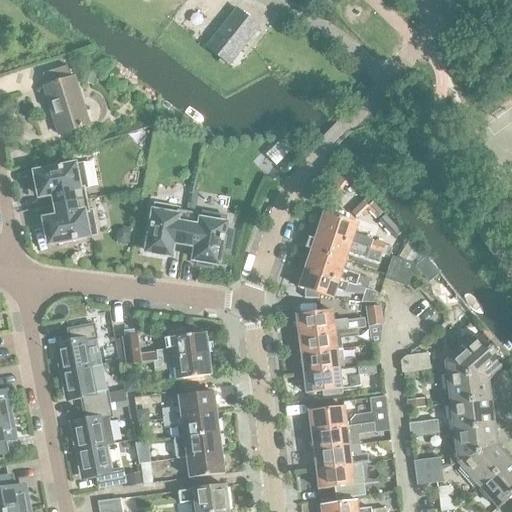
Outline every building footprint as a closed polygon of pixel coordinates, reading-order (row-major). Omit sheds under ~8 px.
[(228,65),(239,53),(259,27),(236,9),(205,47),(228,65)] [(89,125),(74,78),(35,90),(35,91),(43,88),(58,135),(89,125)] [(34,173),(39,197),(53,194),(55,206),(86,200),(84,188),(86,188),(82,164),(61,168),(61,167),(58,168),(57,167),(38,170),(38,172),(34,173)] [(55,206),(57,218),(44,220),(48,244),(52,243),(53,245),(72,241),(72,240),(76,239),(75,239),(87,236),(96,235),(92,214),(91,211),(89,212),(86,200),(55,206)] [(172,242),(184,244),(190,213),(178,211),(178,208),(154,204),(151,225),(150,224),(149,228),(148,228),(145,247),(147,248),(146,252),(170,256),(172,242)] [(184,244),(196,246),(193,260),(197,261),(196,266),(204,268),(204,267),(209,268),(210,263),(217,264),(218,260),(219,254),(221,254),(227,255),(227,256),(229,256),(234,230),(223,229),(224,225),(225,217),(218,216),(202,213),(201,215),(194,214),(190,213),(184,244)] [(369,249),(379,252),(381,245),(372,242),(372,240),(354,234),(357,224),(323,213),(317,232),(369,249)] [(317,232),(310,250),(345,262),(348,253),(366,259),(377,263),(380,253),(369,249),(317,232)] [(310,250),(304,269),(347,284),(366,290),(370,280),(342,271),(345,262),(310,250)] [(384,280),(396,284),(403,261),(392,257),(384,280)] [(407,287),(415,265),(403,261),(396,284),(407,287)] [(344,292),(347,284),(304,269),(298,288),(332,300),(335,290),(344,292)] [(363,304),(374,304),(377,293),(367,290),(363,304)] [(363,307),(365,325),(378,323),(375,305),(363,307)] [(345,320),(339,320),(333,321),(331,311),(295,316),(298,336),(346,330),(345,320)] [(60,373),(100,365),(95,339),(96,339),(93,325),(67,330),(69,343),(58,345),(60,358),(57,358),(60,373)] [(298,336),(300,355),(341,349),(340,338),(357,336),(356,329),(366,328),(366,327),(298,336)] [(137,336),(114,339),(119,367),(153,362),(208,355),(205,334),(185,336),(184,330),(172,332),(173,338),(170,338),(171,349),(156,351),(156,353),(139,355),(137,336)] [(446,372),(487,379),(503,365),(477,335),(445,364),(446,372)] [(300,355),(303,374),(356,367),(355,359),(343,360),(342,349),(341,349),(300,355)] [(153,362),(155,372),(174,370),(176,381),(210,376),(208,355),(153,362)] [(400,362),(402,374),(430,370),(427,355),(406,358),(400,362)] [(83,409),(109,404),(101,365),(100,365),(60,373),(63,388),(66,387),(68,400),(80,397),(83,409)] [(356,367),(303,374),(306,394),(320,392),(320,398),(342,395),(341,389),(359,387),(357,375),(366,374),(366,375),(375,374),(374,365),(356,367)] [(446,372),(450,406),(490,400),(487,379),(446,372)] [(0,417),(11,415),(8,401),(5,401),(3,392),(0,393),(0,417)] [(161,409),(162,420),(215,414),(212,392),(178,397),(179,406),(161,409)] [(423,399),(405,402),(407,411),(425,408),(423,399)] [(454,432),(493,427),(490,400),(450,406),(454,432)] [(72,437),(75,451),(106,445),(101,419),(111,417),(109,404),(83,409),(85,421),(73,423),(76,436),(72,437)] [(308,412),(310,431),(346,427),(343,407),(308,412)] [(139,412),(141,422),(151,420),(150,410),(139,412)] [(218,433),(215,414),(162,420),(163,426),(176,424),(176,427),(181,426),(183,438),(218,433)] [(0,442),(12,440),(10,431),(13,430),(11,415),(0,417),(0,454),(3,454),(0,442)] [(349,418),(350,426),(363,424),(362,417),(349,418)] [(408,423),(409,435),(437,432),(435,420),(408,423)] [(350,426),(346,427),(310,431),(313,451),(358,445),(357,436),(374,433),(373,424),(378,424),(378,423),(363,424),(350,426)] [(458,463),(497,447),(496,446),(493,427),(454,432),(458,463)] [(180,459),(186,459),(221,454),(218,433),(183,438),(178,439),(180,459)] [(137,444),(140,464),(149,463),(147,442),(137,444)] [(98,489),(124,483),(122,469),(111,472),(106,445),(75,451),(78,466),(81,465),(84,478),(96,476),(98,489)] [(358,445),(313,451),(315,470),(361,464),(368,463),(367,455),(360,456),(358,445)] [(480,488),(510,462),(497,447),(458,463),(480,488)] [(186,459),(188,479),(223,474),(221,454),(186,459)] [(413,461),(414,473),(442,469),(440,457),(413,461)] [(511,494),(511,464),(510,462),(480,488),(497,508),(511,494)] [(152,484),(152,483),(149,463),(140,464),(142,485),(152,484)] [(361,464),(315,470),(318,490),(333,488),(335,500),(365,496),(361,464)] [(416,485),(436,482),(443,481),(442,469),(414,473),(416,485)] [(124,474),(126,484),(138,482),(136,472),(124,474)] [(0,511),(16,511),(29,510),(26,495),(23,496),(21,487),(9,489),(8,479),(7,477),(0,478),(0,511)] [(227,511),(225,486),(177,493),(178,502),(189,501),(190,511),(227,511)] [(438,498),(439,511),(440,511),(453,511),(457,507),(446,496),(438,498)] [(97,502),(98,511),(121,511),(119,498),(97,502)] [(370,508),(357,510),(356,501),(320,506),(320,511),(385,511),(385,509),(371,510),(370,508)]
